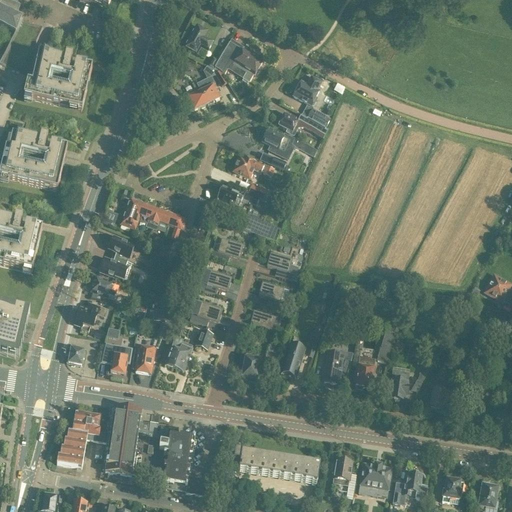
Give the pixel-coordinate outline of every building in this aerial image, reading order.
[(0,0),(0,25),(15,33),(21,19),(17,17),(21,7),(18,6),(19,4),(7,0),(0,0)] [(86,0),(107,8),(110,0),(86,0)] [(196,28),(184,49),(197,56),(200,50),(208,54),(210,53),(214,45),(214,43),(206,39),(208,35),(206,34),(206,32),(204,31),(202,32),(196,28)] [(213,70),(210,72),(214,75),(217,74),(219,72),(221,73),(225,76),(227,71),(243,81),(242,83),(247,86),(248,84),(249,84),(253,76),(255,77),(256,75),(257,76),(260,72),(258,71),(262,64),(247,55),(247,54),(243,51),(244,49),(231,41),(215,69),(214,69),(213,70)] [(27,84),(24,100),(82,114),(92,71),(71,66),(72,61),(66,60),(65,64),(38,58),(32,86),(27,84)] [(213,60),(209,68),(213,70),(214,69),(217,63),(213,60)] [(221,74),(216,77),(223,89),(228,86),(221,74)] [(301,84),(293,99),(311,108),(319,93),(317,92),(321,84),(311,79),(307,87),(301,84)] [(202,87),(198,89),(206,106),(207,106),(209,106),(213,105),(213,103),(221,99),(214,86),(204,91),(202,87)] [(170,88),(163,94),(172,104),(179,98),(170,88)] [(196,95),(186,100),(192,113),(200,109),(202,110),(205,109),(205,107),(206,106),(198,89),(194,91),(196,95)] [(313,111),(307,121),(324,130),(330,120),(313,111)] [(284,115),(278,127),(287,131),(285,134),(293,138),(298,130),(303,130),(322,139),(326,131),(324,130),(307,121),(301,117),(298,123),(284,115)] [(289,145),(294,148),(314,157),(317,152),(285,136),(283,139),(268,132),(263,144),(271,148),(269,152),(282,159),(289,145)] [(9,137),(0,174),(0,180),(57,194),(64,165),(43,160),(46,146),(47,141),(41,140),(40,145),(9,137)] [(240,160),(234,173),(238,175),(239,177),(242,178),(242,177),(249,180),(253,172),(260,175),(263,168),(256,165),(256,164),(244,159),(243,161),(240,160)] [(283,172),(286,166),(274,161),(271,167),(283,172)] [(270,168),(267,177),(276,181),(279,172),(270,168)] [(296,178),(288,175),(286,180),(294,184),(296,178)] [(246,183),(244,187),(251,192),(254,188),(246,183)] [(255,188),(252,196),(267,203),(270,194),(255,188)] [(222,189),(215,208),(224,212),(227,205),(228,206),(228,207),(234,210),(234,209),(239,211),(241,205),(242,205),(243,204),(247,206),(250,200),(240,196),(222,189)] [(125,213),(121,226),(130,230),(131,228),(135,230),(137,224),(144,206),(143,205),(142,204),(139,203),(137,203),(136,203),(136,205),(129,202),(125,213)] [(144,206),(137,224),(146,228),(145,231),(150,233),(157,212),(151,210),(151,208),(150,208),(149,206),(146,205),(144,206)] [(157,212),(150,233),(155,235),(156,232),(164,234),(167,227),(168,228),(172,216),(171,215),(170,214),(168,213),(166,213),(165,213),(164,215),(157,212)] [(172,216),(168,228),(174,230),(171,240),(176,242),(179,232),(182,233),(186,222),(179,220),(180,218),(178,218),(178,216),(175,215),(173,216),(172,216)] [(244,215),(239,229),(276,243),(280,229),(244,215)] [(0,221),(0,266),(32,274),(42,231),(21,226),(22,222),(16,220),(15,225),(0,221)] [(129,261),(134,250),(127,247),(128,246),(113,240),(112,242),(110,242),(108,248),(109,249),(108,251),(117,255),(115,260),(127,264),(128,260),(129,261)] [(212,253),(211,260),(228,265),(229,259),(239,261),(240,258),(241,258),(244,248),(221,241),(218,255),(212,253)] [(157,257),(159,250),(151,247),(149,254),(157,257)] [(182,256),(175,253),(160,248),(159,250),(157,257),(172,262),(173,260),(179,263),(182,256)] [(268,266),(267,269),(277,272),(275,278),(292,283),(294,276),(289,275),(292,261),(270,255),(267,266),(268,266)] [(127,281),(131,266),(133,267),(133,266),(127,264),(115,260),(112,265),(104,262),(103,265),(101,265),(99,271),(101,272),(100,275),(114,280),(114,278),(124,281),(125,280),(127,281)] [(187,290),(194,272),(181,266),(173,284),(187,290)] [(237,279),(244,281),(246,275),(239,273),(237,279)] [(201,286),(199,292),(216,297),(218,291),(227,294),(228,290),(229,290),(232,280),(210,274),(206,287),(201,286)] [(488,290),(485,295),(501,304),(502,302),(511,307),(511,297),(509,295),(510,292),(508,291),(510,288),(494,279),(491,285),(489,284),(487,288),(488,290)] [(93,287),(91,294),(113,302),(118,289),(95,281),(95,282),(94,283),(93,285),(93,287)] [(259,295),(259,298),(268,301),(266,307),(284,312),(285,305),(280,304),(284,291),(262,284),(259,295)] [(176,315),(179,299),(169,297),(166,313),(176,315)] [(191,317),(190,324),(207,329),(208,322),(218,325),(219,322),(220,322),(223,312),(201,305),(197,319),(191,317)] [(80,310),(74,327),(81,329),(80,332),(88,335),(90,330),(91,330),(96,317),(104,319),(106,312),(89,307),(87,313),(80,310)] [(0,351),(15,356),(25,314),(29,315),(29,314),(13,310),(13,311),(15,311),(14,314),(0,310),(0,351)] [(154,312),(153,321),(165,323),(165,325),(159,341),(168,344),(175,324),(170,323),(171,321),(172,322),(173,318),(171,318),(172,315),(154,312)] [(251,324),(250,327),(260,330),(258,336),(275,341),(277,334),(272,333),(276,319),(254,313),(251,324)] [(325,331),(322,341),(329,344),(333,333),(325,331)] [(201,332),(195,347),(207,352),(212,336),(201,332)] [(386,332),(378,362),(378,363),(386,365),(387,365),(395,335),(386,332)] [(171,351),(164,368),(183,375),(192,351),(191,351),(192,348),(182,345),(183,342),(174,339),(170,350),(171,351)] [(436,340),(430,344),(435,350),(440,346),(436,340)] [(270,343),(266,359),(276,362),(281,345),(276,343),(276,344),(270,343)] [(311,343),(306,358),(312,360),(317,345),(311,343)] [(283,357),(281,366),(284,367),(282,375),(290,378),(291,377),(296,378),(304,353),(290,349),(287,359),(283,357)] [(138,356),(135,374),(150,377),(151,370),(152,371),(153,364),(152,364),(153,358),(152,358),(153,353),(140,351),(140,356),(138,356)] [(113,357),(110,374),(124,376),(127,359),(126,359),(127,353),(121,352),(120,358),(113,357)] [(67,353),(66,359),(70,360),(68,368),(82,371),(84,355),(71,353),(71,354),(67,353)] [(326,369),(324,385),(336,387),(337,381),(344,382),(353,356),(341,354),(340,357),(326,355),(324,369),(326,369)] [(245,360),(241,380),(248,381),(249,383),(253,383),(255,382),(256,382),(258,372),(262,372),(264,363),(250,361),(251,357),(246,356),(245,360)] [(355,368),(354,376),(356,377),(355,388),(357,390),(361,391),(363,389),(364,389),(371,390),(374,370),(375,362),(359,359),(358,368),(355,368)] [(387,393),(387,397),(388,399),(388,400),(393,401),(395,403),(398,404),(400,402),(405,403),(406,398),(407,398),(408,387),(407,387),(410,372),(393,369),(390,391),(387,393)] [(420,377),(417,383),(422,385),(429,372),(423,369),(419,376),(420,377)] [(434,391),(430,409),(445,412),(446,408),(448,408),(450,398),(448,398),(450,389),(459,391),(465,381),(454,373),(444,388),(443,388),(442,393),(434,391)] [(110,444),(105,474),(132,478),(135,459),(142,460),(139,479),(162,483),(162,485),(186,489),(185,495),(213,500),(216,483),(188,479),(195,440),(167,436),(167,437),(156,436),(157,425),(150,424),(148,435),(138,433),(141,414),(138,413),(117,410),(111,409),(107,434),(108,434),(107,443),(110,444)] [(58,458),(57,467),(82,471),(87,437),(93,438),(92,443),(106,446),(108,436),(101,435),(101,438),(99,438),(100,431),(98,431),(99,419),(75,415),(72,434),(68,433),(67,442),(65,441),(64,450),(62,449),(60,458),(58,458)] [(235,455),(234,464),(240,465),(239,474),(316,487),(319,469),(242,456),(235,455)] [(330,466),(328,474),(334,475),(332,486),(348,489),(352,465),(336,463),(336,467),(330,466)] [(375,469),(364,467),(360,488),(361,489),(360,496),(385,501),(386,493),(388,493),(391,472),(381,470),(381,468),(375,467),(375,469)] [(405,487),(403,498),(410,499),(415,499),(415,501),(424,505),(427,490),(424,490),(425,488),(420,487),(421,479),(420,478),(419,476),(415,475),(414,477),(408,477),(407,487),(405,487)] [(443,497),(442,502),(450,503),(450,498),(459,499),(461,491),(463,491),(464,483),(460,482),(461,481),(447,479),(445,491),(444,490),(443,497)] [(479,508),(477,511),(496,511),(498,503),(495,502),(497,490),(496,490),(495,488),(491,488),(490,489),(482,488),(478,508),(479,508)] [(42,497),(40,511),(57,511),(59,499),(42,497)] [(345,499),(343,511),(349,511),(351,500),(345,499)] [(392,503),(390,511),(397,511),(399,504),(392,503)]
